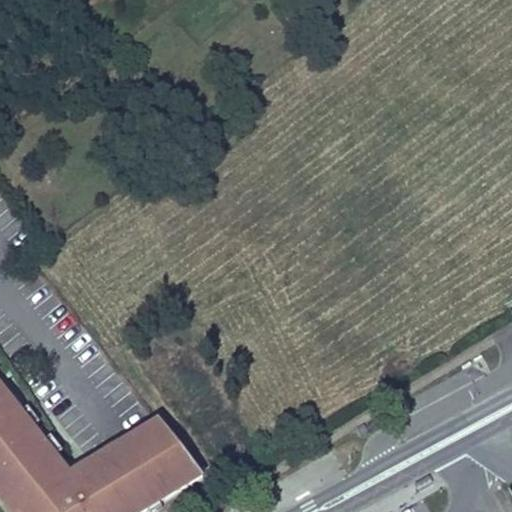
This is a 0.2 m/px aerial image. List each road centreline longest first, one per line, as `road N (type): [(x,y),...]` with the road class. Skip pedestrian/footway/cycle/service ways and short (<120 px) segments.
road 1 (primary): [(511,393),(298,511)]
road 2 (primary): [(340,511),(511,420)]
